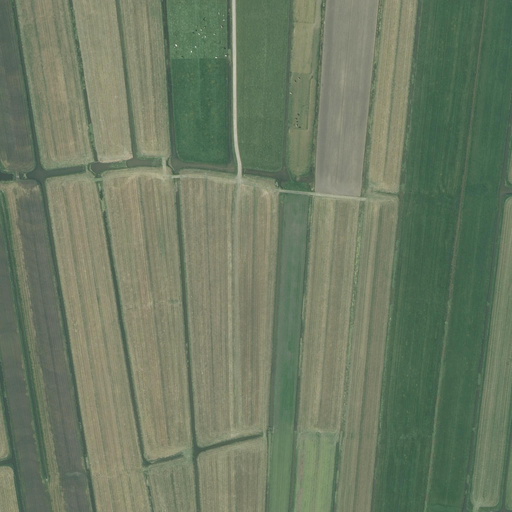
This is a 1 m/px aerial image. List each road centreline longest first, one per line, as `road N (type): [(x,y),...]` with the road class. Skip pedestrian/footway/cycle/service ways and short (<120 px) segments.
road 1 (track): [(122,0),(140,155),(87,162),(88,176),(184,176)]
road 2 (track): [(233,0),(239,177)]
